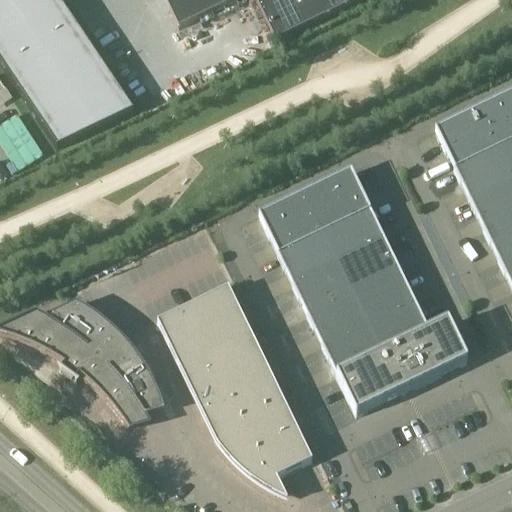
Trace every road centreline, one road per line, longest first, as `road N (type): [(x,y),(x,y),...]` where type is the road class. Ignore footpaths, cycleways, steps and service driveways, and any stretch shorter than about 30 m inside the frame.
road 1 (unclassified): [(366,511),(226,217),(372,149),(511,429)]
road 2 (unclassified): [(511,351),(403,133),(511,81)]
